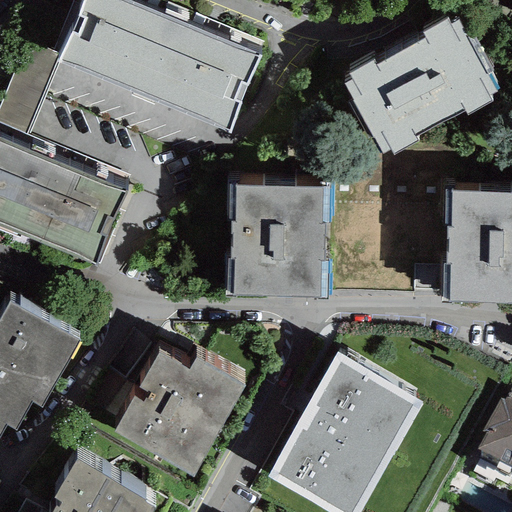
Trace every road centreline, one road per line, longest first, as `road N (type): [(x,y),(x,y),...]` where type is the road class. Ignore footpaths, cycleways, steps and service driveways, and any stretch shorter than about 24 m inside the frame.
road 1 (residential): [(0,246),(130,305),(148,296),(305,309)]
road 2 (residential): [(423,0),(357,28),(305,33),(245,22),(193,0)]
road 3 (residential): [(305,309),(191,511)]
road 4 (residential): [(305,309),(458,306),(511,329)]
